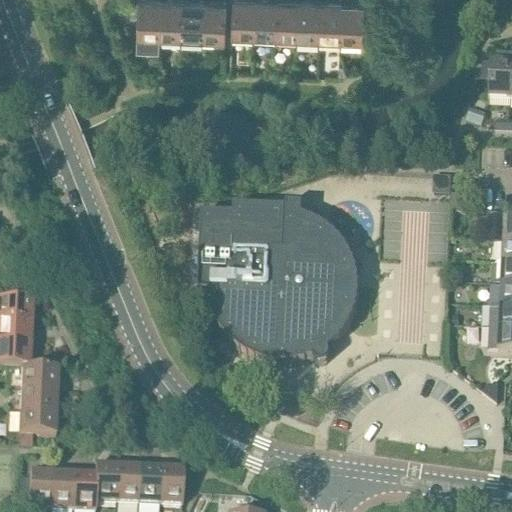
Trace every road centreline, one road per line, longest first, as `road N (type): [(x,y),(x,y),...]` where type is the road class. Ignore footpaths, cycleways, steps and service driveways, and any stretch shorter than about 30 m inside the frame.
road 1 (tertiary): [(340,474),(234,445),(184,415),(149,360),(70,188),(1,0)]
road 2 (tertiary): [(511,495),(340,474)]
